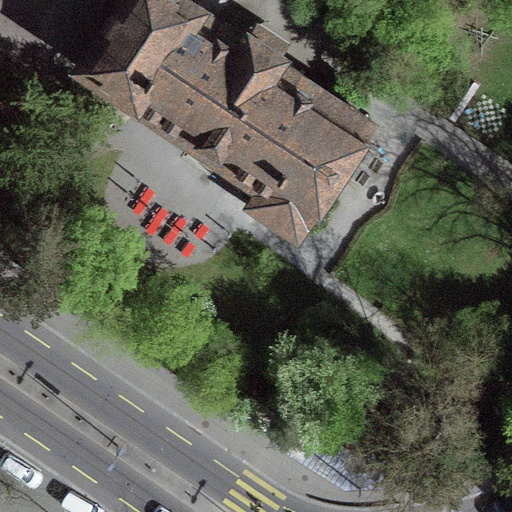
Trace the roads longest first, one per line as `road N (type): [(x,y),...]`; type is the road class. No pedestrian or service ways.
road 1 (secondary): [(261,511),(0,331)]
road 2 (secondary): [(0,399),(162,511)]
